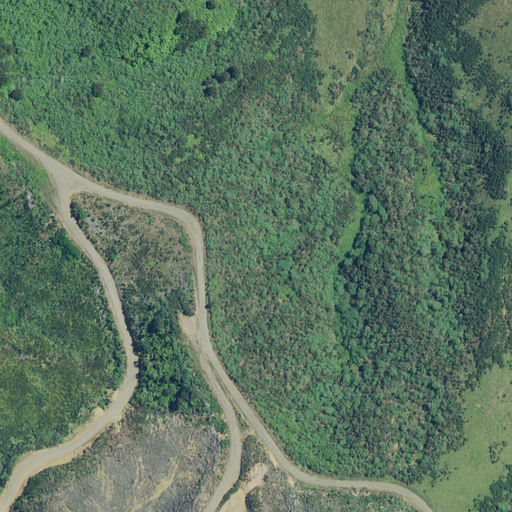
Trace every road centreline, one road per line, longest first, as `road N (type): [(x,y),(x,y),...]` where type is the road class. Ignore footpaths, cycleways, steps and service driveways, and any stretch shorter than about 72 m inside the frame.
road 1 (track): [(48,161),(113,198),(182,213),(204,255),(201,338),(248,427),(293,476),(335,487),(398,488),(421,511)]
road 2 (track): [(0,115),(45,150),(58,195),(142,360),(101,423),(26,471),(0,507)]
